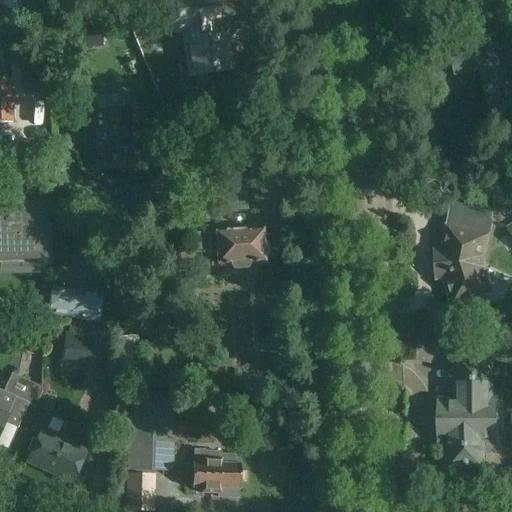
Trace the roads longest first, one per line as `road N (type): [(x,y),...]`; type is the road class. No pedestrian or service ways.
road 1 (secondary): [(360,511),(359,309),(332,0)]
road 2 (track): [(464,0),(343,90)]
